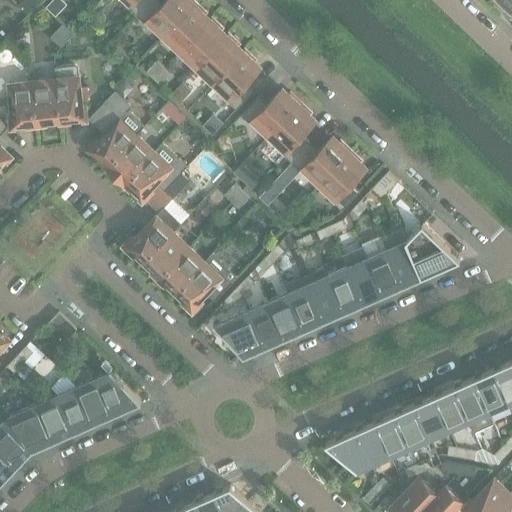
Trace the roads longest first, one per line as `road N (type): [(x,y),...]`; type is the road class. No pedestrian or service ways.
road 1 (residential): [(243,0),(511,252)]
road 2 (residential): [(511,262),(231,389)]
road 3 (residential): [(260,437),(511,323)]
road 4 (residential): [(87,255),(118,218),(114,203),(65,158),(41,160),(0,205)]
road 5 (residential): [(192,406),(62,467),(11,511)]
road 6 (residential): [(231,389),(87,255)]
road 7 (residential): [(63,281),(192,406)]
road 8 (residential): [(98,511),(222,450)]
